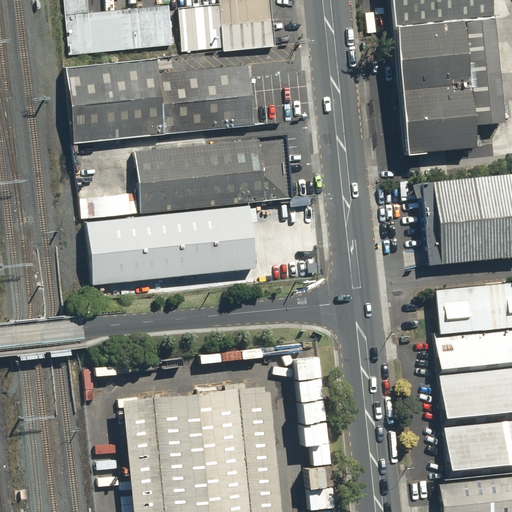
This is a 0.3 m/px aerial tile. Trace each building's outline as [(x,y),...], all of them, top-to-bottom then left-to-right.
[(60,0),(67,56),(168,45),(164,6),(86,14),(84,0),(60,0)] [(269,47),(264,0),(213,0),(215,5),(171,10),(176,53),(217,49),(218,52),(269,47)] [(377,0),(380,26),(450,18),(483,15),(481,0),(377,0)] [(486,17),(457,21),(468,125),(497,122),(486,17)] [(450,18),(380,26),(387,90),(457,83),(450,18)] [(148,59),(59,68),(67,145),(246,126),(239,65),(150,74),(148,59)] [(457,83),(387,90),(394,155),(464,147),(457,83)] [(280,136),(126,152),(128,167),(109,169),(113,202),(131,200),(133,215),(240,204),(286,199),(280,136)] [(511,171),(414,183),(423,266),(511,256),(511,222),(511,213),(511,212),(511,171)] [(240,204),(133,215),(80,220),(86,284),(247,267),(240,204)] [(511,282),(426,292),(430,334),(511,324),(511,282)] [(511,468),(511,324),(430,334),(427,334),(443,477),(511,468)] [(172,359),(157,361),(157,369),(173,368),(172,359)] [(287,385),(307,384),(306,364),(285,365),(287,385)] [(72,371),(72,380),(103,377),(115,376),(115,367),(72,371)] [(72,380),(64,381),(66,401),(89,399),(105,397),(103,377),(72,380)] [(307,384),(287,385),(288,407),(309,406),(309,404),(307,384)] [(271,511),(258,385),(112,400),(123,511),(271,511)] [(89,399),(66,401),(68,420),(91,418),(89,399)] [(319,403),(309,404),(309,406),(310,425),(317,425),(321,425),(319,403)] [(310,425),(300,426),(301,448),(319,447),(317,425),(310,425)] [(113,511),(109,460),(81,463),(85,511),(113,511)] [(292,469),(295,493),(304,492),(305,510),(324,508),(320,466),(292,469)] [(511,511),(511,474),(434,483),(436,511),(511,511)]
